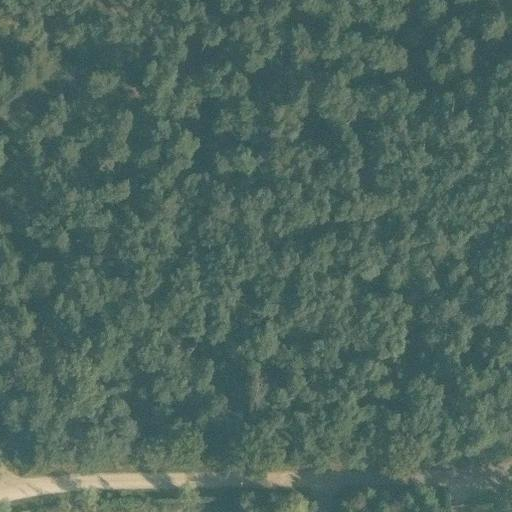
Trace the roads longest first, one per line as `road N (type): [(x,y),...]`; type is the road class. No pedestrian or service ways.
road 1 (track): [(282,480),(61,485),(0,498)]
road 2 (unclassified): [(282,480),(433,480),(511,464)]
